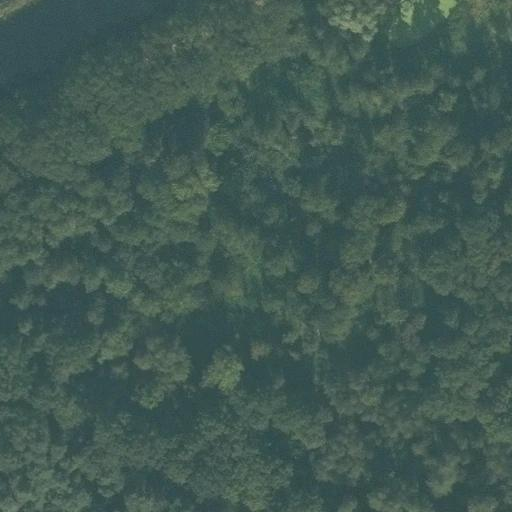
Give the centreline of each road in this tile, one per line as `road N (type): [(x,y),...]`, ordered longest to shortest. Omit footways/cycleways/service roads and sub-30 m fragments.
road 1 (track): [(267,0),(0,146)]
road 2 (track): [(258,511),(0,403)]
